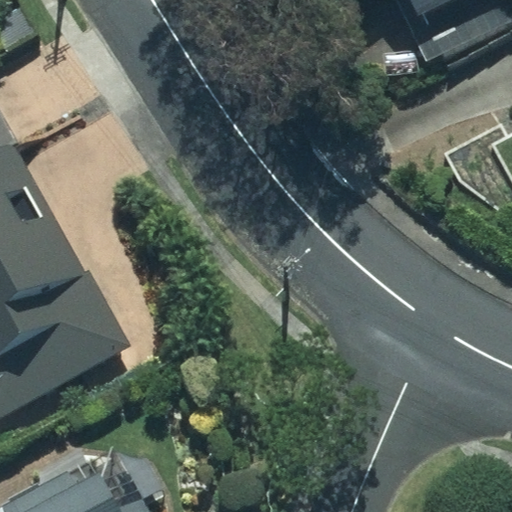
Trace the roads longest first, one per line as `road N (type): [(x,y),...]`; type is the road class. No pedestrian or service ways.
road 1 (residential): [(395,327),(313,267),(224,167),(114,0)]
road 2 (residential): [(395,327),(319,511)]
road 3 (residential): [(511,382),(475,373),(395,327)]
